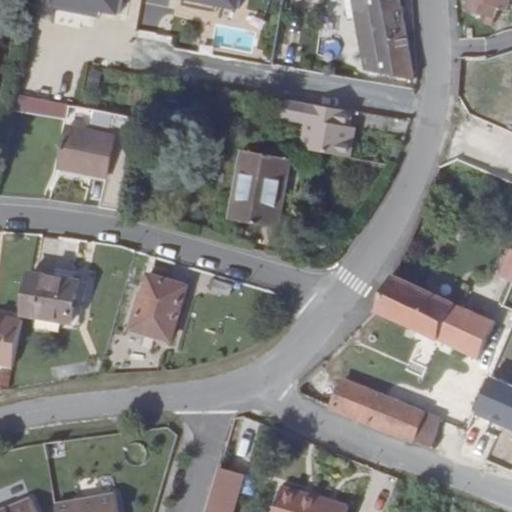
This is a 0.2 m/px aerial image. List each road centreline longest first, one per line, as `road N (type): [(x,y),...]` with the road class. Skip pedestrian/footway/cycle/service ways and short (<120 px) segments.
road 1 (residential): [(333,303),(268,271),(102,225),(0,215)]
road 2 (residential): [(435,105),(150,56)]
road 3 (residential): [(511,497),(290,412),(270,380)]
road 4 (residential): [(435,105),(416,177),(385,236),(333,303)]
road 5 (residential): [(221,394),(84,404),(0,424)]
road 6 (residential): [(186,511),(221,394)]
